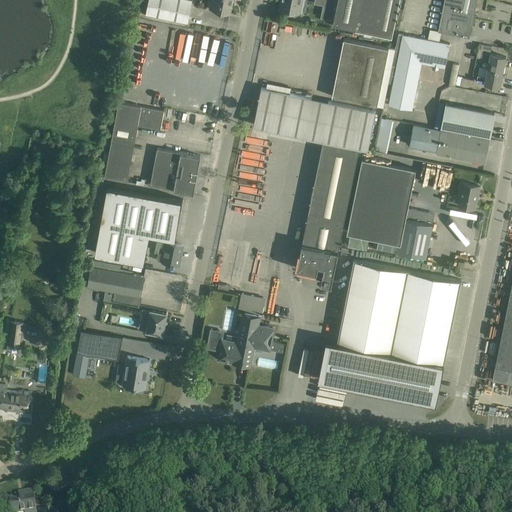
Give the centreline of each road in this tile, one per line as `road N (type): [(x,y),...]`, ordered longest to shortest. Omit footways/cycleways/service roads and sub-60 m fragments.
road 1 (unclassified): [(256,0),(189,326),(189,416)]
road 2 (unclassified): [(454,429),(511,144)]
road 3 (unclassified): [(189,416),(454,429)]
road 4 (unknown): [(274,416),(298,296),(290,202)]
road 5 (unclassified): [(0,472),(135,423),(189,416)]
